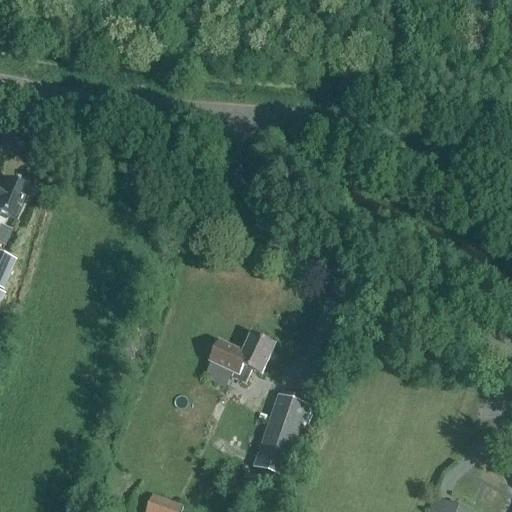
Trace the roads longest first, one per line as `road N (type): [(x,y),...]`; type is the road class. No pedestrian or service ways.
road 1 (unclassified): [(511,365),(286,256),(240,221),(224,181),(231,119)]
road 2 (tertiary): [(511,161),(353,130),(231,119)]
road 3 (tertiary): [(231,119),(97,107),(0,83)]
